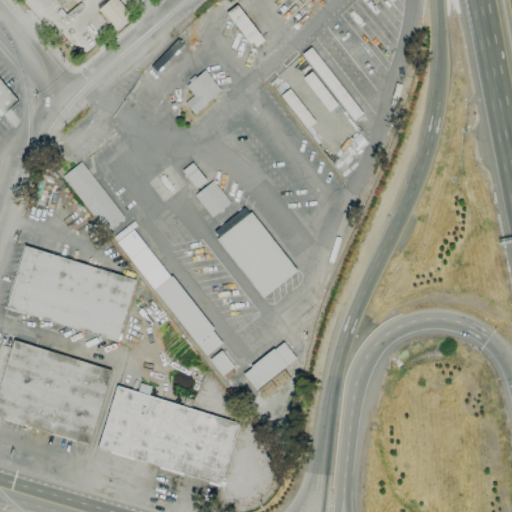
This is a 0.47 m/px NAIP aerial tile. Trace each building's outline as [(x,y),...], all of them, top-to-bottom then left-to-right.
[(117,30),(99,10),(109,0),(117,0),(132,16),(117,30)] [(257,47),(253,42),(250,44),(227,13),(238,5),(261,35),(261,36),(265,41),(257,47)] [(354,121),(302,55),(311,48),(363,114),(354,121)] [(194,113),(186,104),(195,96),(187,87),(191,83),(188,81),(194,76),(196,78),(205,70),(213,79),(212,80),(221,89),(194,113)] [(329,112),(303,79),(311,72),(338,105),(329,112)] [(0,79),(19,102),(0,118),(0,79)] [(307,129),(281,96),(289,89),(316,122),(307,129)] [(106,232),(63,177),(81,162),(125,218),(106,232)] [(196,189),(182,171),(193,163),(197,169),(207,181),(196,189)] [(212,217),(195,195),(213,182),(230,204),(212,217)] [(262,299),(216,240),(251,213),(297,271),(262,299)] [(117,241),(114,238),(134,221),(137,225),(117,241)] [(206,356),(196,343),(196,344),(117,242),(133,230),(170,277),(172,276),(214,330),(213,330),(223,343),(206,356)] [(117,341),(7,307),(25,246),(136,280),(117,341)] [(89,444),(0,416),(0,344),(12,348),(14,341),(112,371),(89,444)] [(243,375),(252,368),(251,367),(274,349),(274,350),(284,342),(297,358),(256,391),(243,375)] [(227,380),(224,375),(222,376),(209,360),(222,351),(234,367),(232,369),(235,374),(227,380)] [(264,398),(258,390),(284,369),(291,378),(264,398)] [(221,485),(98,447),(117,386),(138,393),(141,383),(152,387),(149,396),(240,424),(221,485)]
